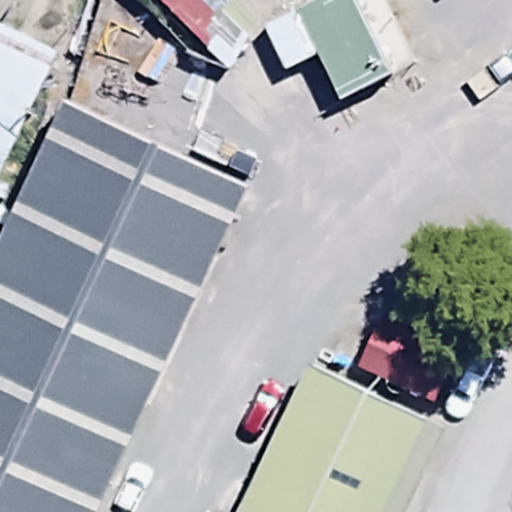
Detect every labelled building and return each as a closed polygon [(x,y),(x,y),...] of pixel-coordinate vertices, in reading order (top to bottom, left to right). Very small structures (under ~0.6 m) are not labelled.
[(206,0),(142,0),(200,51),(228,19),(206,0)] [(378,0),(318,0),(305,7),(300,0),(290,0),(263,15),(292,70),(317,56),(343,107),(415,69),(378,0)] [(0,164),(49,40),(38,35),(17,25),(0,17),(0,164)] [(0,511),(103,511),(255,150),(76,75),(0,257),(0,511)] [(379,317),(354,369),(433,407),(458,355),(379,317)] [(410,511),(443,436),(302,378),(245,511),(410,511)]
